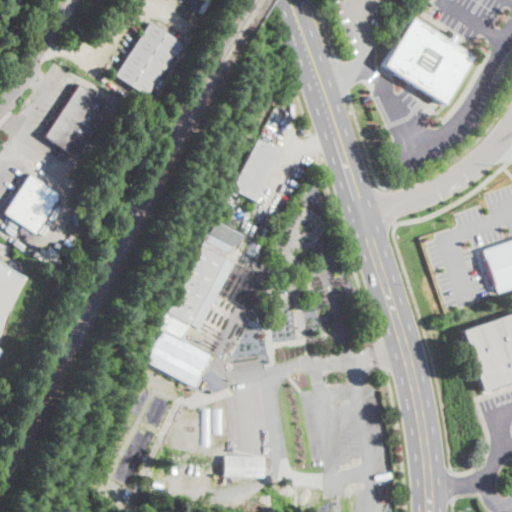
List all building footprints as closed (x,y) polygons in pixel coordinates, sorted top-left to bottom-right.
[(412,17),(446,39),(450,33),(460,39),(455,45),(472,56),(442,104),(381,65),(412,17)] [(180,43),(145,96),(113,75),(148,22),(180,43)] [(108,106),(73,157),(42,136),(77,85),(108,106)] [(232,190),(230,189),(256,139),(279,151),(252,201),(232,190)] [(52,205),(32,234),(28,231),(24,237),(16,231),(20,225),(2,213),(27,174),(58,195),(52,205)] [(188,323),(183,332),(179,339),(157,327),(203,240),(202,240),(207,231),(203,230),(210,218),(240,234),(233,248),(229,246),(223,257),(233,263),(199,328),(188,323)] [(511,238),(480,249),(495,292),(511,286),(511,238)] [(0,322),(0,263),(24,277),(0,322)] [(511,379),(498,384),(480,390),(460,330),(511,312),(511,379)] [(181,341),(207,355),(191,386),(144,361),(160,330),(181,341)] [(123,414),(118,411),(122,404),(127,407),(123,414)] [(102,466),(96,463),(121,414),(127,417),(102,466)] [(154,434),(129,482),(122,479),(147,430),(154,434)] [(224,455),(261,457),(261,477),(221,476),(222,455),(224,455)]
